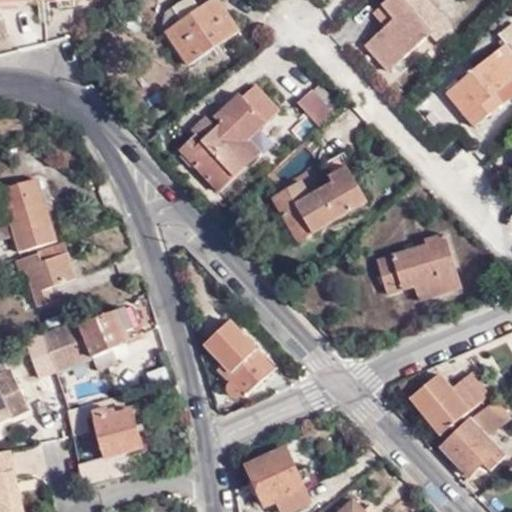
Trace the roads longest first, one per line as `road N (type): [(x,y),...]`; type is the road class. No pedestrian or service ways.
road 1 (residential): [(511,254),(299,27)]
road 2 (tertiary): [(346,382),(188,209)]
road 3 (tertiary): [(145,233),(205,439)]
road 4 (tertiary): [(472,511),(346,382)]
road 5 (residential): [(346,382),(511,313)]
road 6 (residential): [(205,439),(346,382)]
road 7 (unknown): [(210,475),(68,511)]
road 8 (tertiary): [(0,78),(73,101),(111,134)]
